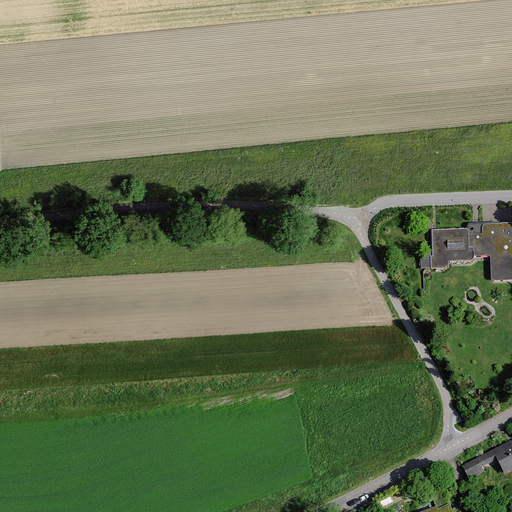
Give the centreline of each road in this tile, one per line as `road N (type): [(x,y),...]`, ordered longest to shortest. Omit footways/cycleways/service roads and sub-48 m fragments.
road 1 (residential): [(355,216),(212,204),(0,225)]
road 2 (residential): [(452,446),(447,398),(355,216)]
road 3 (residential): [(355,216),(404,199),(511,196)]
road 4 (residential): [(321,511),(452,446)]
